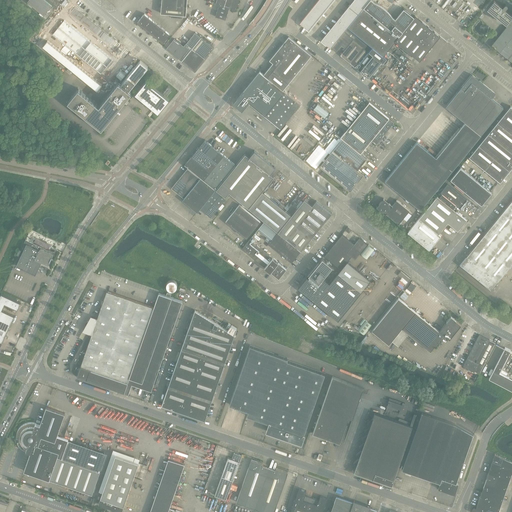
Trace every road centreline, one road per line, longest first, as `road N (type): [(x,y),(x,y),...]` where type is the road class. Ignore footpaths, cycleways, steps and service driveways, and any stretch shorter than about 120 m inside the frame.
road 1 (unclassified): [(436,511),(31,369)]
road 2 (unclassified): [(31,369),(84,273),(147,196)]
road 3 (unclassified): [(115,182),(69,251),(18,365)]
road 4 (unclassified): [(278,290),(147,196)]
road 5 (unclassified): [(412,128),(293,28)]
road 6 (unknown): [(278,290),(331,325),(375,288),(375,266)]
road 7 (unclassified): [(346,210),(239,122)]
road 8 (unclassified): [(431,280),(511,183)]
